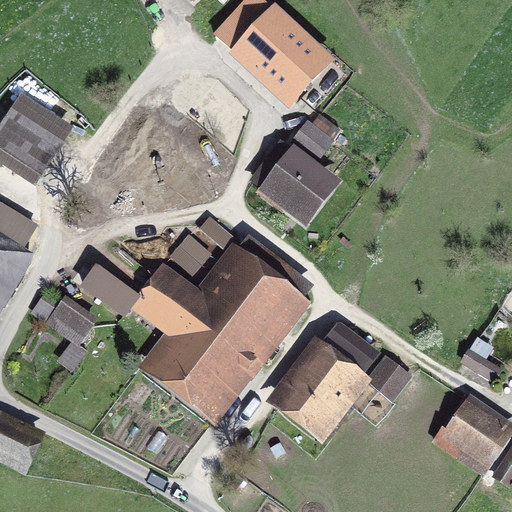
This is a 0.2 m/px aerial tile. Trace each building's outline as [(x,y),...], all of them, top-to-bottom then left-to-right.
[(323,67),(250,0),(218,34),(291,102),(323,67)] [(61,135),(19,107),(0,136),(0,160),(31,181),(61,135)] [(331,143),(310,127),(296,145),(317,161),(331,143)] [(304,221),(328,188),(277,149),(252,182),(304,221)] [(174,188),(164,177),(150,189),(161,201),(174,188)] [(210,410),(305,285),(253,245),(205,309),(162,275),(137,307),(181,341),(158,371),(210,410)] [(0,287),(18,257),(0,246),(0,287)] [(62,306),(48,327),(79,348),(93,327),(62,306)] [(338,332),(281,405),(316,432),(372,358),(338,332)] [(62,373),(76,383),(88,367),(75,356),(62,373)] [(389,403),(408,379),(384,361),(365,385),(389,403)] [(435,443),(486,478),(494,465),(490,462),(507,438),(469,412),(452,436),(445,431),(435,443)] [(31,441),(4,428),(0,435),(0,452),(21,463),(31,441)] [(511,453),(504,465),(506,466),(497,479),(506,485),(511,477),(511,453)]
